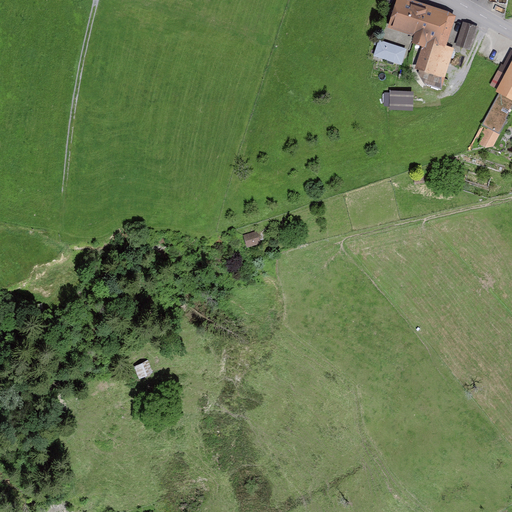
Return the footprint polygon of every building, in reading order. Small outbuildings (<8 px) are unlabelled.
[(455,17),(401,0),(396,0),(388,28),(417,37),(415,46),(422,49),(415,70),(445,79),(454,50),(445,47),(455,17)] [(462,26),(456,48),(473,53),(480,31),(462,26)] [(378,42),(373,57),(402,66),(407,51),(378,42)] [(511,67),(481,126),(499,135),(511,110),(511,67)] [(414,106),(414,88),(385,87),(385,105),(414,106)] [(259,230),(246,235),(248,241),(261,237),(259,230)] [(149,365),(145,353),(131,357),(135,369),(149,365)]
